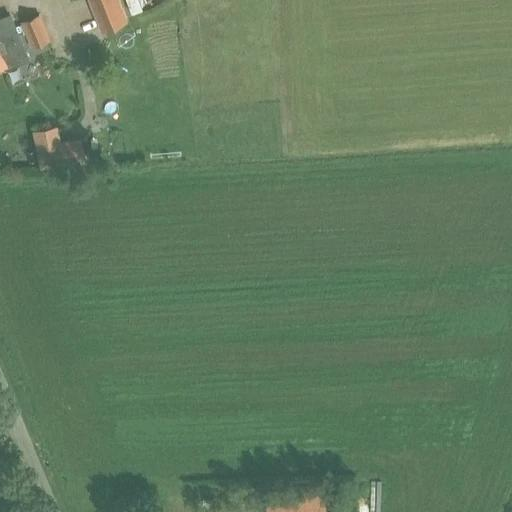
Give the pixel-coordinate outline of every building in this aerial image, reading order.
[(115,0),(92,0),(103,27),(124,19),(115,0)] [(0,64),(3,64),(5,67),(20,61),(28,58),(9,13),(0,17),(0,64)] [(23,20),(28,33),(43,26),(38,14),(23,20)] [(56,125),(34,129),(41,165),(84,156),(80,137),(59,141),(56,125)] [(294,511),(314,511),(315,511),(315,495),(278,496),(278,497),(279,511),(291,511),(294,511)]
